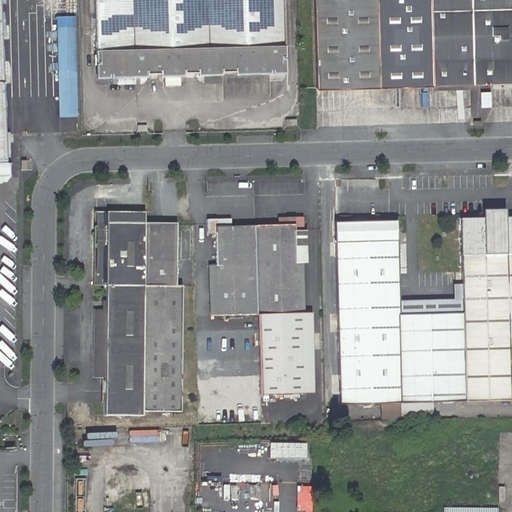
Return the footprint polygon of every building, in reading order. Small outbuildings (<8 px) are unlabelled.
[(190,75),(188,0),(94,0),(96,53),(97,78),(121,77),(149,76),(158,76),(185,76),(190,75)] [(188,0),(190,75),(196,75),(223,74),(233,74),(261,74),(270,73),(285,73),(285,48),(283,0),(188,0)] [(313,0),(316,87),(472,83),(469,0),(313,0)] [(511,81),(511,0),(469,0),(472,83),(511,81)] [(76,27),(58,27),(60,117),(78,117),(76,27)] [(6,163),(0,163),(0,176),(10,176),(10,163),(6,163)] [(93,285),(106,286),(145,286),(176,286),(176,224),(164,224),(153,223),(145,223),(145,212),(93,212),(93,285)] [(278,225),(255,226),(257,314),(305,313),(303,262),(296,263),(295,231),(304,230),(303,216),(278,217),(278,225)] [(511,217),(506,217),(500,217),(460,219),(463,314),(447,314),(449,403),(466,402),(511,400),(511,217)] [(257,314),(255,226),(231,226),(231,220),(207,221),(207,234),(215,234),(216,265),(209,265),(210,316),(257,314)] [(397,221),(335,223),(340,406),(449,403),(447,314),(400,316),(397,221)] [(304,230),(295,231),(296,263),(303,262),(307,262),(306,230),(304,230)] [(145,286),(106,286),(106,301),(106,306),(106,310),(94,310),(94,378),(105,378),(105,383),(105,391),(105,403),(105,416),(143,416),(143,412),(181,412),(182,286),(176,286),(145,286)] [(305,313),(257,314),(260,393),(307,392),(305,313)] [(312,313),(305,313),(307,392),(314,392),(312,313)] [(85,511),(85,479),(75,479),(75,511),(85,511)]
